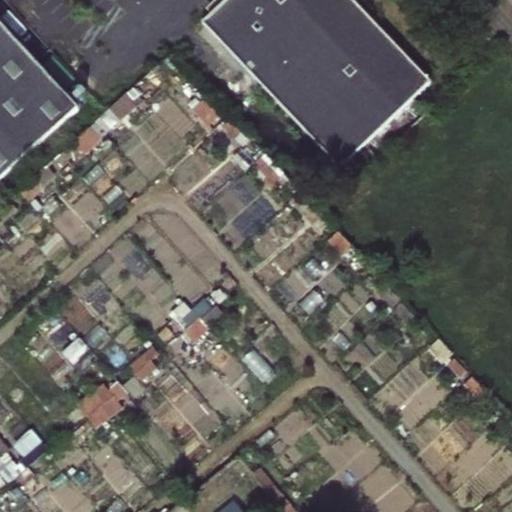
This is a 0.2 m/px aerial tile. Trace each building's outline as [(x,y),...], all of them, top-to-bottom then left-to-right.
[(427,83),(347,0),(229,0),(201,26),(337,170),(427,83)] [(212,0),(202,9),(208,16),(224,0),(212,0)] [(0,184),(79,111),(4,25),(0,25),(0,184)] [(118,375),(82,405),(99,426),(135,396),(118,375)] [(68,429),(89,419),(83,407),(63,417),(68,429)] [(249,511),(237,497),(218,511),(249,511)]
